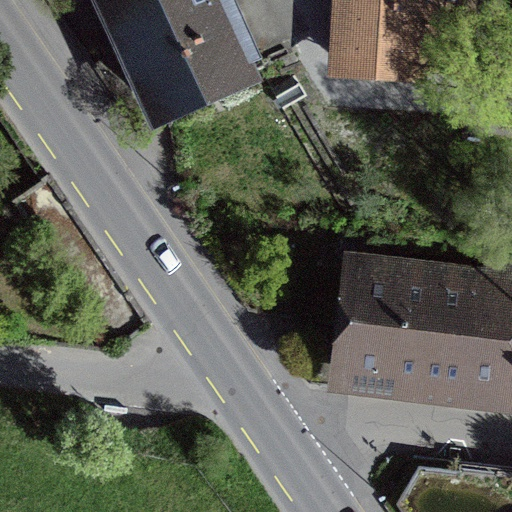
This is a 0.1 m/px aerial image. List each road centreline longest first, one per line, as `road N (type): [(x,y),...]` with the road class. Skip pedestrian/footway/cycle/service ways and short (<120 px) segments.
road 1 (primary): [(0,36),(245,400)]
road 2 (residential): [(245,400),(511,438)]
road 3 (residential): [(0,376),(245,400)]
road 4 (primary): [(245,400),(322,511)]
